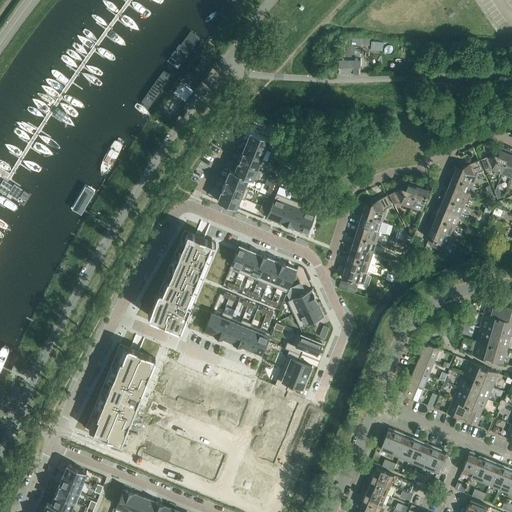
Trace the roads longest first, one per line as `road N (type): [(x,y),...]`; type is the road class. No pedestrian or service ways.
road 1 (residential): [(15,417),(110,234),(217,72)]
road 2 (residential): [(217,72),(511,79)]
road 3 (residential): [(275,511),(345,328),(321,274)]
road 4 (residential): [(258,511),(57,431)]
road 5 (residential): [(374,404),(402,335),(434,302),(461,289),(511,285)]
road 6 (residential): [(321,274),(352,189),(451,150)]
road 7 (residential): [(51,446),(212,511)]
road 8 (residential): [(321,274),(308,253),(192,206)]
road 9 (residential): [(57,431),(115,316)]
road 10 (residential): [(115,316),(176,211)]
